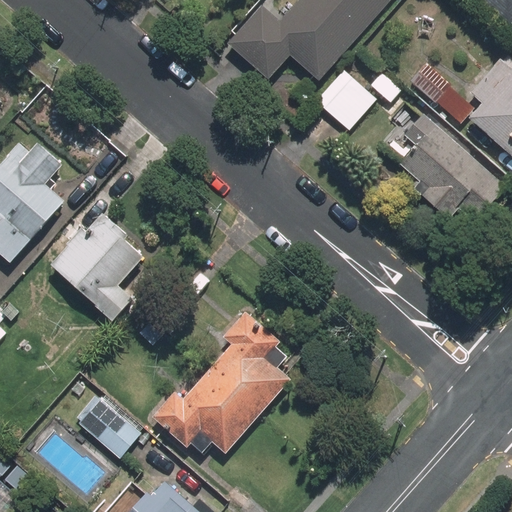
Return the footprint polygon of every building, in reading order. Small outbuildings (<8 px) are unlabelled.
[(292,61),(317,84),(392,0),(298,0),(279,21),(264,6),(228,45),(271,84),(292,61)] [(511,28),(511,0),(469,0),(509,33),(511,28)] [(511,163),(511,58),(509,57),(473,99),(481,106),(483,108),(468,125),(511,163)] [(410,83),(458,126),(472,110),(424,67),(410,83)] [(344,72),(316,104),(350,134),(378,102),(344,72)] [(411,151),(392,171),(450,225),(461,213),(476,227),(510,191),(426,112),(399,140),(411,151)] [(0,258),(11,267),(65,205),(46,188),(63,169),(37,146),(20,166),(11,158),(0,170),(0,258)] [(67,250),(50,269),(113,326),(134,304),(118,290),(144,262),(124,243),(127,240),(101,216),(85,234),(81,231),(66,248),(67,250)] [(227,455),(291,383),(264,359),(278,344),(246,316),(224,340),(232,347),(184,402),(174,393),(151,419),(186,450),(202,433),(227,455)] [(121,462),(143,436),(96,396),(77,419),(82,423),(80,427),(121,462)] [(0,458),(0,511),(26,511),(45,491),(12,462),(9,466),(0,458)] [(196,511),(165,485),(152,501),(147,497),(134,511),(196,511)]
